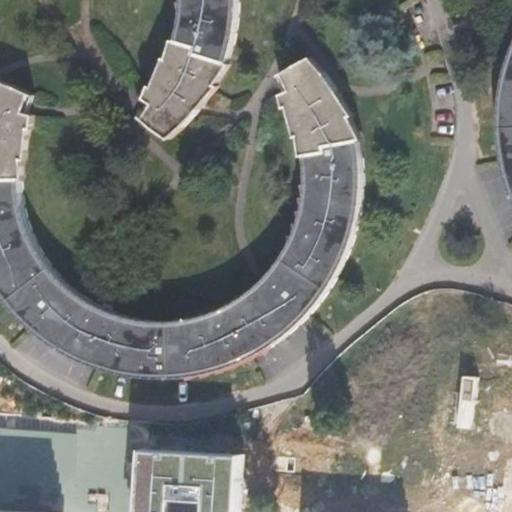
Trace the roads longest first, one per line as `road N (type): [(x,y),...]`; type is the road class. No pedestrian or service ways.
road 1 (unknown): [(231,511),(291,381)]
road 2 (unknown): [(70,391),(147,511)]
